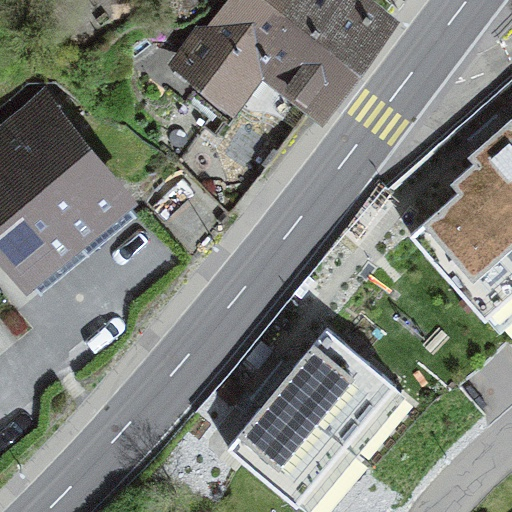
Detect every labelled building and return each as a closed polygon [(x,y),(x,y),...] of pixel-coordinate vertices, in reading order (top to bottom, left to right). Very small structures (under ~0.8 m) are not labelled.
[(240,99),(210,138),(261,178),(385,15),(364,0),(295,0),(295,1),(294,0),(240,0),(215,33),(209,28),(183,62),(231,99),(234,95),(240,99)] [(0,254),(6,250),(40,291),(136,213),(47,105),(0,143),(0,254)] [(410,234),(484,318),(511,293),(511,119),(511,118),(470,154),(484,169),(410,234)] [(326,327),(277,387),(345,444),(395,384),(326,327)] [(227,447),(296,503),(345,444),(277,387),(227,447)]
